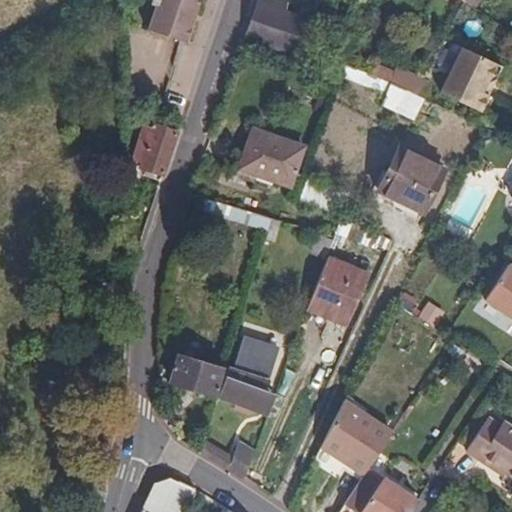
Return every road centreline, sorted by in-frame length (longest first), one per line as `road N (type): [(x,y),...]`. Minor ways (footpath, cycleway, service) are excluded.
road 1 (residential): [(238,0),(148,285),(138,436)]
road 2 (residential): [(138,436),(260,511)]
